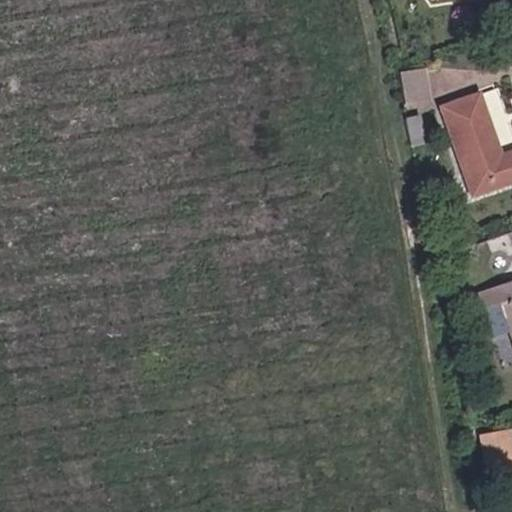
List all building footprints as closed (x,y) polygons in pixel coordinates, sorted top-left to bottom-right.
[(406,92),(432,84),(424,54),(398,61),(406,92)] [(482,195),(511,184),(511,149),(508,151),(487,95),(450,108),(482,195)] [(429,153),(445,149),(436,114),(418,118),(429,153)] [(511,289),(495,296),(502,316),(511,313),(511,289)] [(511,427),(479,433),(484,473),(511,468),(511,427)]
